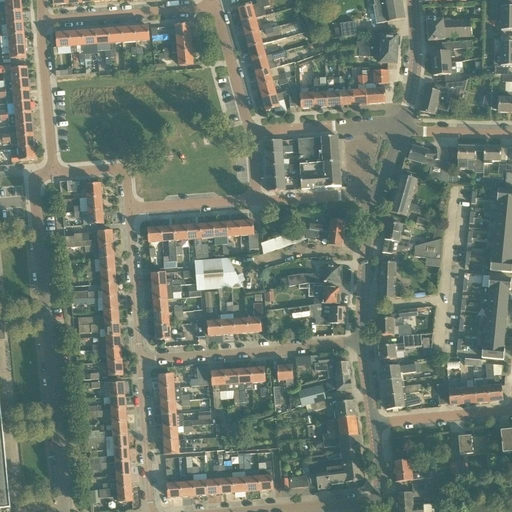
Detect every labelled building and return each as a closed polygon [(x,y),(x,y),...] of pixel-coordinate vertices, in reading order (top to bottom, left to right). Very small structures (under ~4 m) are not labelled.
[(267,0),(256,0),(259,10),(270,7),(267,0)] [(376,0),(378,6),(373,6),(376,24),(388,22),(405,20),(401,0),(376,0)] [(22,12),(21,1),(5,2),(6,14),(22,12)] [(242,23),(255,19),(252,7),(238,10),(242,23)] [(511,7),(501,8),(501,19),(511,19),(511,7)] [(23,24),(22,12),(6,14),(0,14),(0,25),(7,25),(23,24)] [(255,19),(242,23),(245,35),(259,32),(255,19)] [(427,22),(429,42),(444,40),(444,39),(471,37),(470,21),(451,22),(450,21),(449,19),(445,20),(444,21),(444,23),(443,23),(443,21),(427,22)] [(511,19),(501,19),(501,31),(511,31),(511,19)] [(279,27),(277,22),(271,24),(271,23),(263,26),(265,31),(273,28),(279,27)] [(342,38),(357,36),(355,22),(340,24),(342,38)] [(24,35),(23,24),(7,25),(8,37),(24,35)] [(176,26),(176,27),(177,40),(191,39),(190,25),(176,26)] [(136,42),(149,41),(148,27),(135,28),(136,42)] [(136,42),(135,28),(122,29),(123,43),(136,42)] [(123,43),(122,29),(109,30),(110,44),(123,43)] [(110,44),(109,30),(95,31),(97,45),(110,44)] [(97,45),(95,31),(82,32),(83,46),(97,45)] [(82,32),(69,33),(70,47),(83,46),(82,32)] [(259,32),(245,35),(249,48),(262,44),(259,32)] [(57,48),(70,47),(69,33),(56,34),(57,48)] [(8,37),(1,37),(0,37),(0,42),(1,42),(1,49),(2,49),(25,47),(24,35),(8,37)] [(354,48),(398,50),(398,36),(382,35),(381,41),(362,40),(362,43),(356,42),(356,48),(354,48)] [(318,39),(319,50),(327,50),(326,38),(318,39)] [(191,39),(177,40),(178,53),(192,52),(191,39)] [(472,41),(466,42),(453,43),(454,50),(472,48),(472,41)] [(511,43),(501,43),(501,55),(511,55),(511,43)] [(262,44),(249,48),(252,61),(266,57),(262,44)] [(26,58),(25,47),(2,49),(3,60),(26,58)] [(398,50),(354,48),(353,57),(360,57),(381,58),(380,63),(397,64),(398,50)] [(192,52),(178,53),(179,66),(193,65),(192,52)] [(266,57),(252,61),(256,74),(276,68),(273,61),(287,57),(285,52),(284,52),(272,55),(272,56),(266,57)] [(430,58),(431,65),(450,64),(450,58),(454,57),(454,52),(431,54),(432,58),(430,58)] [(511,55),(501,55),(501,67),(511,67),(511,55)] [(450,64),(431,65),(431,73),(433,72),(433,76),(447,75),(447,82),(461,81),(460,74),(456,74),(455,63),(450,64)] [(0,73),(4,73),(4,75),(12,75),(12,81),(28,79),(27,68),(18,69),(11,69),(4,70),(3,67),(3,66),(0,66),(0,73)] [(276,68),(256,74),(259,86),(272,82),(279,81),(286,79),(285,74),(278,75),(276,68)] [(389,84),(388,71),(375,71),(373,71),(374,84),(374,85),(375,85),(384,85),(389,84)] [(502,79),(502,83),(504,83),(505,83),(511,83),(511,75),(509,75),(502,75),(502,79)] [(339,79),(339,86),(340,86),(340,93),(341,107),(355,106),(353,92),(353,86),(345,86),(345,78),(339,79)] [(0,93),(29,91),(28,79),(12,81),(4,82),(5,89),(0,89),(0,93)] [(328,107),(327,94),(326,87),(326,86),(319,86),(318,80),(313,80),(314,89),(313,89),(314,94),(315,108),(328,107)] [(262,99),(276,95),(272,82),(259,86),(262,99)] [(384,85),(375,85),(376,90),(366,91),(367,105),(385,104),(384,90),(384,85)] [(341,107),(340,93),(340,86),(339,86),(334,87),(326,87),(327,94),(328,107),(341,107)] [(461,92),(445,88),(443,94),(440,93),(441,93),(425,89),(420,112),(435,116),(437,109),(447,112),(450,99),(458,101),(461,92)] [(297,107),(297,97),(296,90),(289,92),(290,107),(297,107)] [(29,91),(0,93),(0,98),(6,98),(6,105),(14,104),(30,102),(29,91)] [(353,92),(355,106),(367,105),(366,91),(353,92)] [(511,93),(505,93),(492,92),(492,91),(491,91),(491,111),(498,111),(498,113),(511,113),(511,93)] [(276,95),(262,99),(266,112),(279,108),(278,102),(284,101),(282,93),(276,95)] [(315,108),(314,94),(301,95),(302,109),(315,108)] [(30,102),(14,104),(15,115),(31,114),(30,102)] [(17,127),(32,125),(31,114),(15,115),(0,117),(1,122),(8,121),(9,127),(17,127)] [(33,137),(32,125),(17,127),(17,133),(2,134),(3,140),(33,137)] [(19,150),(34,148),(33,137),(3,140),(3,146),(18,145),(19,150)] [(299,165),(299,166),(339,162),(338,137),(321,138),(298,140),(299,165)] [(265,143),(266,155),(282,154),(285,154),(285,153),(291,153),(291,147),(282,148),(281,141),(265,143)] [(441,160),(440,160),(440,151),(434,150),(434,152),(428,152),(412,147),(409,160),(425,164),(424,166),(431,168),(428,178),(447,183),(448,174),(448,163),(441,163),(441,160)] [(473,171),(474,148),(458,147),(457,170),(466,170),(473,171)] [(36,160),(34,148),(19,150),(19,156),(11,157),(12,162),(36,160)] [(484,148),(484,149),(484,162),(484,165),(492,165),(492,162),(499,162),(499,167),(498,176),(489,175),(489,177),(483,177),(483,187),(483,188),(504,189),(506,170),(507,162),(508,149),(501,149),(501,148),(484,148)] [(267,167),(283,166),(282,154),(266,155),(267,167)] [(299,166),(300,171),(300,177),(301,190),(325,188),(341,187),(340,174),(339,162),(299,166)] [(283,172),(283,166),(267,167),(268,180),(286,178),(286,172),(283,172)] [(417,181),(400,176),(390,212),(407,217),(408,210),(419,213),(421,208),(412,206),(410,205),(417,181)] [(287,185),(286,178),(268,180),(269,192),(285,191),(284,185),(287,185)] [(151,184),(151,196),(162,196),(163,184),(151,184)] [(87,199),(102,198),(101,185),(86,186),(87,199)] [(497,200),(498,200),(511,201),(511,191),(498,190),(497,200)] [(103,211),(102,198),(87,199),(88,212),(103,211)] [(511,211),(511,201),(498,200),(497,210),(511,211)] [(336,209),(327,209),(326,219),(323,218),(322,226),(310,224),(309,230),(344,235),(346,222),(334,220),(336,209)] [(511,221),(511,211),(497,210),(496,220),(511,221)] [(104,224),(103,211),(88,212),(89,225),(104,224)] [(417,224),(434,227),(435,221),(419,217),(417,224)] [(511,231),(511,221),(496,220),(495,230),(511,231)] [(248,236),(249,250),(259,249),(258,235),(254,235),(253,221),(240,222),(241,236),(248,236)] [(240,222),(227,223),(228,237),(241,236),(240,222)] [(228,237),(227,223),(214,224),(215,238),(228,237)] [(391,254),(415,247),(415,246),(409,245),(410,238),(400,236),(402,226),(387,223),(384,240),(386,241),(384,253),(391,254)] [(201,239),(207,239),(215,238),(214,224),(201,225),(201,239)] [(188,226),(189,240),(201,239),(201,225),(188,226)] [(175,241),(183,241),(189,240),(188,226),(174,227),(175,241)] [(175,241),(174,227),(162,228),(163,242),(168,242),(170,263),(177,262),(176,255),(176,247),(175,241)] [(163,242),(162,228),(148,229),(149,243),(163,242)] [(277,250),(306,240),(306,239),(317,240),(317,238),(325,239),(328,239),(327,246),(342,248),(344,235),(309,230),(302,229),(293,233),(274,241),(277,250)] [(511,231),(495,230),(494,240),(511,241),(511,231)] [(66,249),(85,247),(93,247),(99,246),(113,245),(112,232),(98,233),(99,241),(82,242),(74,242),(74,237),(65,238),(66,249)] [(414,258),(434,260),(435,260),(440,260),(442,240),(422,245),(415,247),(414,258)] [(511,251),(511,241),(494,240),(493,250),(511,251)] [(114,258),(113,245),(99,246),(100,259),(114,258)] [(162,248),(155,249),(149,249),(150,258),(156,257),(156,259),(163,259),(162,248)] [(511,261),(511,251),(493,250),(492,260),(511,261)] [(115,271),(114,258),(100,259),(101,272),(115,271)] [(229,259),(216,260),(195,261),(197,291),(242,288),(240,283),(245,281),(243,278),(239,280),(229,259)] [(511,261),(492,260),(491,260),(490,270),(511,272),(511,261)] [(379,299),(395,299),(395,298),(402,298),(402,283),(396,283),(396,263),(380,263),(379,299)] [(289,287),(299,285),(314,285),(314,284),(325,284),(325,283),(326,283),(326,282),(340,283),(340,267),(324,267),(324,276),(317,276),(317,275),(308,274),(308,275),(301,275),(288,277),(289,287)] [(101,272),(102,285),(116,284),(115,271),(101,272)] [(180,286),(180,281),(172,281),(172,280),(166,280),(165,274),(151,275),(152,288),(180,286)] [(509,290),(509,291),(510,291),(511,280),(490,278),(489,289),(490,289),(509,290)] [(116,284),(102,285),(103,298),(117,297),(116,284)] [(324,298),(324,304),(339,305),(340,296),(339,296),(339,289),(324,288),(324,287),(314,286),(314,285),(299,285),(299,289),(310,289),(309,297),(324,298)] [(180,286),(152,288),(153,301),(167,300),(173,299),(173,292),(181,292),(180,286)] [(508,300),(509,291),(509,290),(490,289),(489,298),(508,300)] [(74,300),(75,300),(79,300),(97,298),(96,293),(88,294),(88,292),(74,293),(74,300)] [(103,304),(104,311),(118,310),(117,297),(103,298),(97,298),(79,300),(80,305),(103,304)] [(489,298),(488,308),(507,310),(508,300),(489,298)] [(167,300),(153,301),(154,314),(168,313),(167,300)] [(263,303),(262,303),(253,304),(255,319),(247,319),(248,334),(261,333),(260,319),(264,319),(263,303)] [(315,326),(324,326),(330,326),(330,324),(345,324),(345,309),(330,309),(330,316),(323,316),(324,304),(291,309),(293,319),(316,316),(315,326)] [(506,320),(507,310),(488,308),(487,318),(506,320)] [(417,309),(398,312),(399,319),(418,316),(417,309)] [(104,311),(105,324),(119,323),(118,310),(104,311)] [(168,313),(154,314),(155,327),(169,326),(168,313)] [(506,320),(487,318),(486,328),(505,330),(506,320)] [(248,334),(247,319),(234,320),(235,335),(248,334)] [(221,321),(222,336),(235,335),(234,320),(221,321)] [(378,320),(378,335),(398,335),(398,327),(396,327),(395,320),(378,320)] [(221,321),(208,322),(209,337),(222,336),(221,321)] [(105,324),(99,325),(78,326),(79,334),(80,334),(100,333),(100,338),(106,337),(120,336),(119,323),(105,324)] [(195,324),(196,328),(197,338),(205,337),(203,324),(195,324)] [(2,446),(4,445),(1,408),(0,408),(0,339),(4,339),(4,336),(4,334),(3,332),(2,330),(0,326),(0,325),(0,511),(17,511),(17,509),(11,509),(9,491),(6,491),(2,446)] [(169,326),(155,327),(156,341),(170,340),(169,326)] [(505,330),(486,328),(485,338),(504,340),(505,330)] [(107,350),(121,349),(120,336),(106,337),(107,350)] [(485,338),(484,348),(503,350),(504,340),(485,338)] [(379,347),(380,360),(396,359),(396,352),(405,351),(404,345),(395,346),(395,344),(387,345),(387,346),(379,347)] [(505,350),(503,350),(484,348),(483,348),(482,359),(504,361),(505,350)] [(99,364),(108,363),(122,362),(121,349),(107,350),(101,351),(80,352),(80,358),(99,357),(99,364)] [(336,378),(350,377),(349,375),(350,374),(350,371),(349,370),(348,363),(335,364),(334,357),(318,358),(317,356),(310,357),(311,364),(314,364),(315,372),(328,372),(328,379),(336,378)] [(464,367),(473,367),(474,360),(465,359),(464,367)] [(122,362),(108,363),(109,377),(123,376),(122,362)] [(381,370),(383,384),(403,381),(403,379),(400,380),(400,374),(416,372),(415,365),(381,370)] [(485,365),(487,388),(488,388),(489,402),(490,402),(502,401),(502,392),(501,386),(494,387),(493,365),(485,365)] [(292,366),(277,368),(278,374),(277,374),(278,382),(285,381),(286,388),(294,387),(292,366)] [(264,369),(251,370),(252,383),(265,383),(264,369)] [(198,387),(208,386),(207,370),(197,371),(198,387)] [(251,370),(238,371),(240,411),(245,411),(245,408),(246,408),(245,393),(245,391),(252,390),(252,383),(251,370)] [(238,371),(225,372),(226,385),(227,400),(234,399),(235,411),(240,411),(238,371)] [(211,373),(212,386),(214,408),(221,408),(220,392),(219,386),(226,385),(225,372),(211,373)] [(173,375),(159,376),(160,389),(174,388),(173,375)] [(350,377),(336,378),(336,382),(327,386),(329,391),(337,389),(337,392),(351,390),(351,381),(350,381),(350,377)] [(403,381),(383,384),(385,397),(410,394),(419,393),(418,385),(401,388),(401,383),(404,383),(403,381)] [(109,385),(110,385),(111,398),(124,397),(123,384),(109,385)] [(444,385),(443,385),(437,385),(439,405),(446,405),(444,385)] [(322,386),(298,393),(302,407),(306,406),(326,401),(322,386)] [(175,401),(174,388),(160,389),(161,402),(175,401)] [(476,404),(489,402),(488,388),(487,388),(475,389),(476,404)] [(463,405),(476,404),(475,389),(462,390),(463,405)] [(450,406),(463,405),(462,390),(449,391),(450,406)] [(410,394),(385,397),(386,410),(404,408),(420,404),(419,398),(411,399),(410,394)] [(86,412),(97,412),(125,410),(124,397),(111,398),(111,406),(104,406),(82,407),(82,413),(86,412)] [(161,402),(162,415),(176,414),(175,401),(161,402)] [(326,402),(326,401),(311,405),(312,412),(313,412),(328,408),(326,402)] [(334,412),(335,420),(355,417),(354,417),(354,410),(353,402),(338,404),(339,411),(334,412)] [(112,417),(112,424),(126,423),(125,410),(104,412),(104,417),(104,419),(109,418),(110,417),(112,417)] [(176,414),(162,415),(163,429),(177,428),(183,427),(192,427),(211,425),(210,412),(198,413),(199,421),(183,422),(182,415),(176,415),(176,414)] [(358,436),(355,417),(335,420),(328,421),(326,421),(328,440),(358,436)] [(127,436),(126,423),(112,424),(113,437),(127,436)] [(178,441),(177,433),(177,428),(163,429),(164,442),(178,441)] [(511,452),(511,430),(501,432),(503,454),(511,452)] [(465,454),(473,453),(473,456),(490,454),(488,436),(471,438),(471,436),(460,437),(460,435),(459,436),(461,456),(465,455),(465,454)] [(113,437),(107,438),(99,438),(85,439),(85,445),(86,452),(97,452),(96,444),(106,443),(106,451),(128,449),(127,436),(113,437)] [(341,446),(342,454),(360,451),(358,436),(328,440),(323,441),(323,442),(324,448),(324,449),(341,446)] [(178,441),(164,442),(165,455),(193,453),(193,448),(186,448),(186,440),(178,441)] [(129,462),(128,449),(106,451),(107,457),(88,459),(89,465),(109,463),(115,463),(129,462)] [(309,476),(327,474),(327,469),(361,464),(360,451),(342,454),(342,459),(326,461),(307,464),(309,476)] [(167,468),(187,467),(186,457),(167,458),(167,468)] [(410,461),(394,463),(393,463),(395,483),(413,481),(412,480),(426,479),(433,478),(432,471),(412,473),(410,461)] [(457,461),(457,464),(458,476),(466,475),(465,461),(457,461)] [(130,475),(129,462),(115,463),(116,476),(130,475)] [(110,469),(109,463),(89,465),(89,471),(88,472),(87,472),(88,478),(93,478),(93,471),(110,469)] [(327,489),(328,493),(330,492),(358,489),(362,483),(362,481),(363,481),(361,464),(327,469),(327,474),(309,476),(288,479),(281,480),(281,490),(289,489),(289,488),(290,488),(290,489),(308,488),(308,484),(317,483),(318,490),(327,489)] [(458,476),(457,464),(451,464),(451,469),(449,469),(450,473),(452,473),(452,476),(458,476)] [(187,483),(181,484),(182,498),(195,497),(194,483),(193,483),(193,476),(192,468),(187,469),(187,477),(186,477),(187,483)] [(103,485),(103,491),(131,488),(130,475),(116,476),(117,484),(103,485)] [(259,477),(260,491),(273,490),(272,476),(259,477)] [(247,492),(260,491),(259,477),(246,478),(247,492)] [(247,492),(246,478),(233,479),(234,494),(247,492)] [(220,480),(221,495),(234,494),(233,479),(220,480)] [(208,496),(221,495),(220,480),(207,482),(208,496)] [(195,497),(208,496),(207,482),(194,483),(195,497)] [(182,498),(181,484),(167,485),(168,499),(182,498)] [(131,488),(103,491),(89,492),(90,511),(93,511),(93,504),(100,504),(100,499),(118,498),(118,503),(132,502),(131,488)] [(397,511),(423,511),(423,504),(413,505),(413,493),(396,494),(397,511)] [(471,511),(493,511),(491,503),(471,505),(471,511)]
